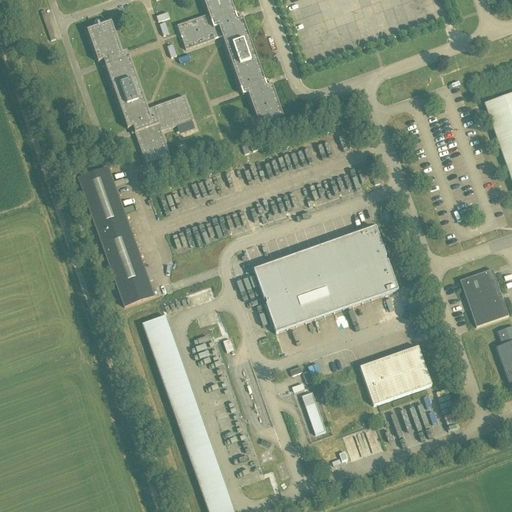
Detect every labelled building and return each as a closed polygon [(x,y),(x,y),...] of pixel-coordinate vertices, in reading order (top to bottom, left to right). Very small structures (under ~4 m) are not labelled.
[(237,21),(229,0),(202,0),(208,17),(177,28),(181,39),(182,38),(182,40),(181,41),(185,52),(214,42),(216,38),(216,37),(221,36),(242,97),(247,95),(258,127),(269,123),(269,122),(271,121),(271,122),(283,118),(271,86),(266,88),(242,19),(237,21)] [(111,23),(86,31),(98,63),(103,62),(127,130),(132,129),(134,135),(145,166),(170,157),(161,133),(193,122),(184,98),(148,110),(127,52),(122,54),(111,23)] [(511,95),(484,105),(511,186),(511,95)] [(123,310),(155,298),(108,169),(77,180),(123,310)] [(386,264),(384,260),(385,259),(375,230),(253,273),(263,303),(264,302),(266,306),(265,307),(275,336),(397,293),(387,264),(386,264)] [(508,319),(508,318),(492,272),(459,283),(476,330),(508,319)] [(38,323),(38,341),(40,340),(55,340),(58,339),(64,339),(70,353),(70,341),(76,341),(76,350),(79,350),(87,347),(87,330),(84,330),(77,314),(69,314),(72,324),(69,324),(66,318),(56,322),(54,318),(47,318),(56,315),(45,314),(47,320),(38,323)] [(141,327),(206,511),(232,511),(165,319),(141,327)] [(511,328),(497,334),(499,342),(502,348),(496,351),(509,385),(511,384),(511,328)] [(226,355),(233,352),(229,341),(222,344),(226,355)] [(373,408),(431,388),(417,350),(359,370),(373,408)] [(291,378),(302,375),(300,369),(289,373),(291,378)] [(306,386),(311,384),(308,374),(302,376),(306,386)] [(315,438),(325,434),(311,395),(301,399),(315,438)] [(269,450),(271,446),(263,442),(261,446),(269,450)]
